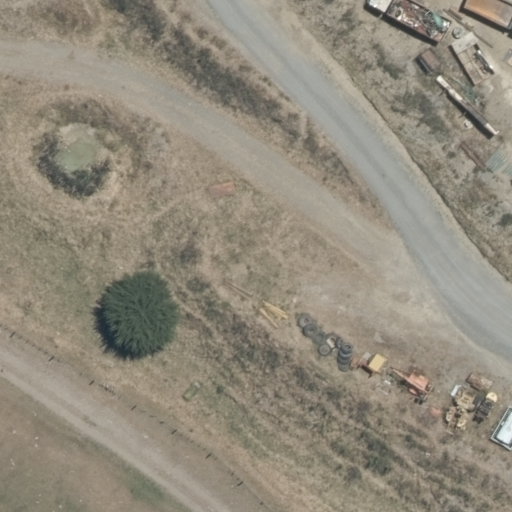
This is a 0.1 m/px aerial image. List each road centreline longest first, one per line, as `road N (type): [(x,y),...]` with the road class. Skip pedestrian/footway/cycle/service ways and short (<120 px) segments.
road 1 (track): [(511,335),(41,56),(0,50)]
road 2 (track): [(176,511),(148,481),(0,395)]
